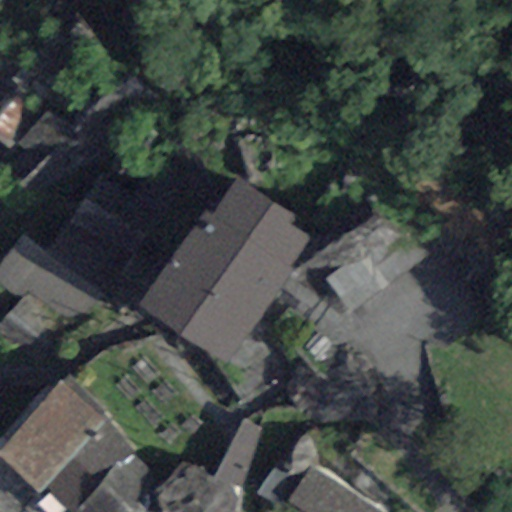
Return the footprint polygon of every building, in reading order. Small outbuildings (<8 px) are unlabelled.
[(78,226),(139,271),(179,218),(118,173),(78,226)] [(239,177),(154,280),(223,336),(308,233),(239,177)] [(78,226),(33,287),(93,332),(139,271),(78,226)] [(69,379),(6,442),(69,505),(132,441),(69,379)] [(329,511),(398,511),(320,463),(301,494),(329,511)]
